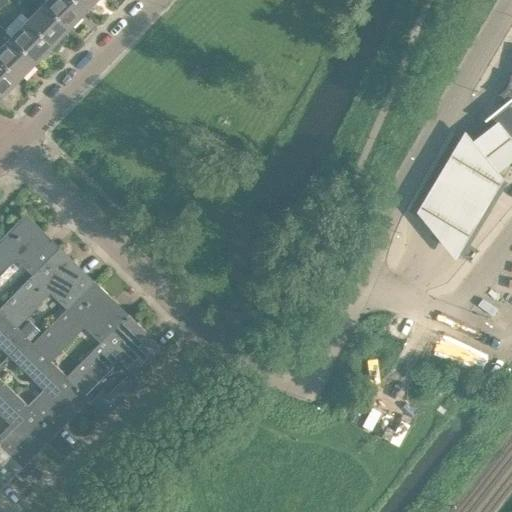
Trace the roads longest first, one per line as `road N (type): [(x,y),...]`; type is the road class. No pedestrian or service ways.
road 1 (tertiary): [(351,283),(511,0)]
road 2 (unclassified): [(209,339),(16,143)]
road 3 (residential): [(33,511),(209,339)]
road 4 (unclassified): [(16,143),(160,0)]
